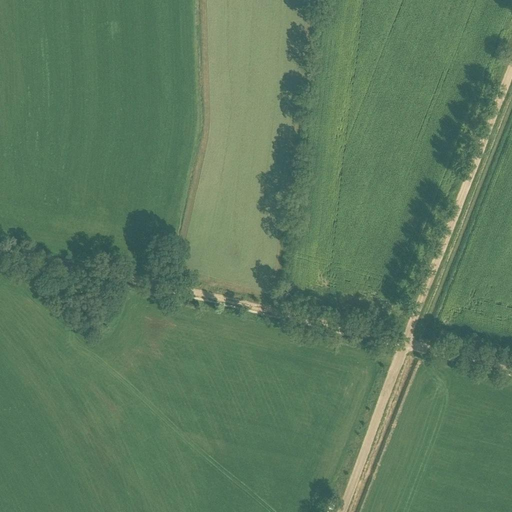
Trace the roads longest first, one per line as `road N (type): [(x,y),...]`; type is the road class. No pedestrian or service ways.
road 1 (track): [(404,342),(0,250)]
road 2 (track): [(404,342),(511,62)]
road 3 (track): [(340,511),(404,342)]
